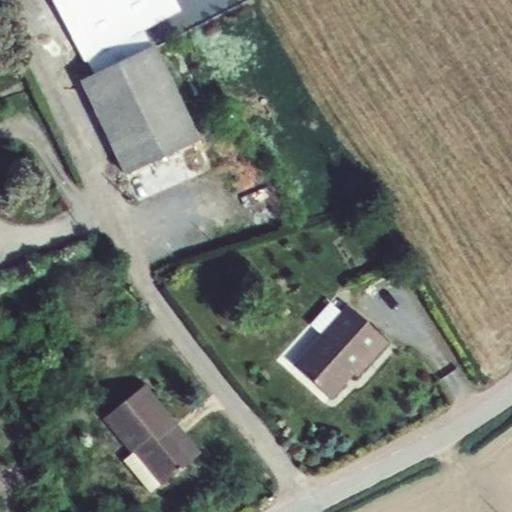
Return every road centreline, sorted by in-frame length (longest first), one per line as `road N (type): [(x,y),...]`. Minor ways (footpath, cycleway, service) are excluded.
road 1 (unclassified): [(308,506),(132,267),(6,0)]
road 2 (unclassified): [(308,506),(511,393)]
